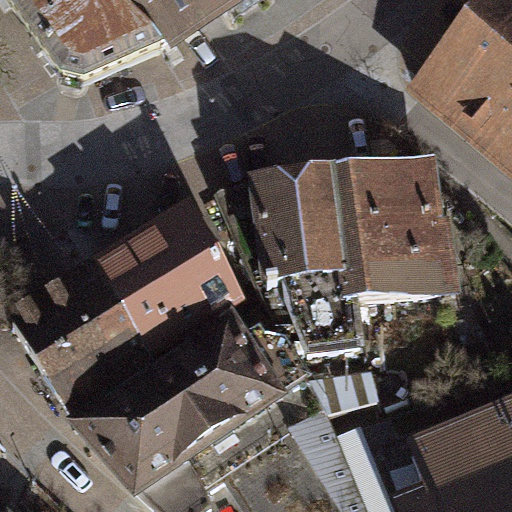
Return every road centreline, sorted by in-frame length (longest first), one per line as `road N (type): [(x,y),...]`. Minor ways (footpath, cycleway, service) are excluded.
road 1 (residential): [(0,163),(100,154),(230,116),(352,55)]
road 2 (residential): [(511,204),(467,173),(352,55)]
road 3 (residential): [(97,511),(52,476),(0,416)]
